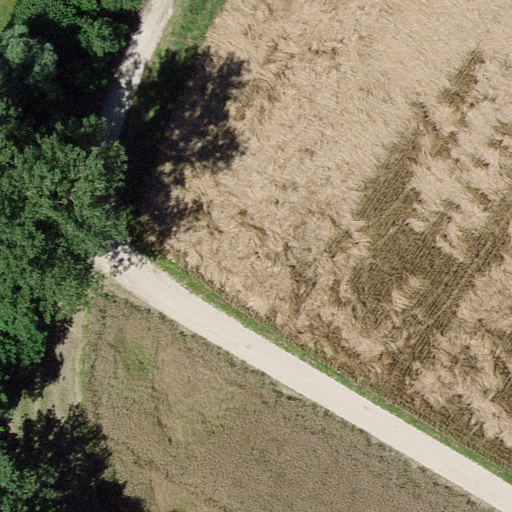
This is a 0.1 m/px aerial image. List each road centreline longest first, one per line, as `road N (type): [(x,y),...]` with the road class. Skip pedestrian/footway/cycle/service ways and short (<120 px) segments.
road 1 (track): [(511,502),(144,280),(112,256),(92,214)]
road 2 (track): [(92,214),(89,176),(100,124),(161,0)]
